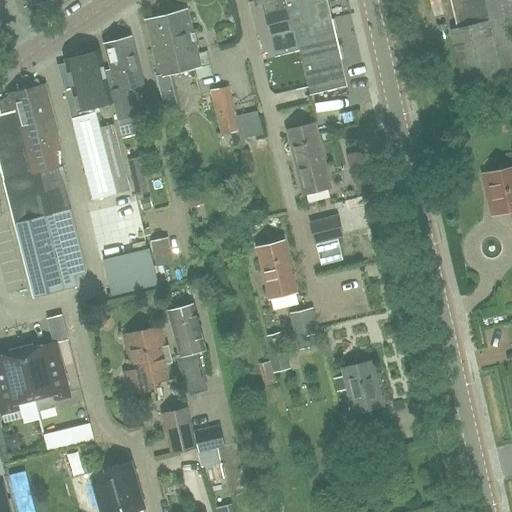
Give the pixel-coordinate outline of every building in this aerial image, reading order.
[(285,0),(287,5),(291,25),(298,49),(298,51),(299,51),(310,94),(346,85),(326,0),(285,0)] [(449,0),(456,28),(450,29),(468,107),(507,98),(511,97),(511,11),(509,0),(449,0)] [(287,5),(265,10),(270,30),(291,25),(287,5)] [(164,110),(174,107),(170,91),(174,90),(170,73),(195,67),(197,79),(213,75),(206,52),(197,54),(186,9),(146,19),(160,74),(157,75),(161,93),(160,93),(164,110)] [(143,83),(131,36),(104,43),(116,89),(110,91),(112,100),(117,118),(132,114),(125,87),(143,83)] [(110,91),(99,50),(65,58),(66,62),(58,64),(93,198),(130,189),(113,123),(100,127),(94,106),(112,100),(110,91)] [(58,163),(62,163),(60,150),(61,148),(58,136),(59,136),(45,84),(42,85),(37,78),(20,88),(18,89),(19,91),(7,94),(8,97),(2,99),(5,113),(0,114),(0,166),(34,296),(77,285),(74,275),(85,272),(86,268),(58,163)] [(242,129),(240,129),(228,86),(210,91),(221,135),(230,133),(233,147),(245,144),(242,129)] [(248,115),(249,132),(268,131),(267,115),(248,115)] [(331,186),(315,123),(288,129),(304,193),(331,186)] [(127,159),(132,181),(144,178),(138,156),(127,159)] [(511,167),(483,174),(492,213),(511,209),(511,212),(511,167)] [(309,222),(315,245),(344,237),(338,215),(309,222)] [(173,263),(167,237),(150,241),(156,267),(173,263)] [(297,291),(284,239),(256,246),(269,298),(297,291)] [(357,275),(348,277),(352,294),(361,292),(357,275)] [(205,348),(193,303),(181,306),(168,309),(180,353),(177,354),(187,394),(203,390),(192,351),(193,351),(205,348)] [(313,308),(310,309),(289,314),(298,350),(319,345),(317,334),(320,333),(313,308)] [(152,389),(150,382),(171,376),(168,362),(172,361),(168,344),(164,345),(160,325),(125,334),(133,369),(125,371),(130,394),(152,389)] [(263,337),(270,362),(258,365),(263,386),(278,383),(275,373),(290,369),(281,332),(263,337)] [(33,342),(21,345),(34,397),(52,392),(54,399),(70,396),(56,341),(34,346),(33,342)] [(34,397),(21,345),(10,348),(11,352),(0,354),(0,402),(2,412),(18,409),(16,402),(34,397)] [(362,411),(382,406),(370,362),(344,369),(353,403),(341,406),(348,433),(367,428),(362,411)] [(187,407),(160,413),(169,454),(196,448),(187,407)] [(47,452),(94,440),(89,423),(42,435),(47,452)] [(195,435),(198,447),(199,456),(226,449),(220,424),(194,430),(195,435)] [(385,424),(370,427),(374,445),(389,441),(385,424)] [(108,480),(94,484),(102,511),(129,511),(143,507),(130,460),(105,468),(108,480)] [(25,471),(9,475),(16,500),(31,496),(25,471)] [(6,493),(4,483),(0,484),(0,511),(11,511),(7,493),(6,493)]
